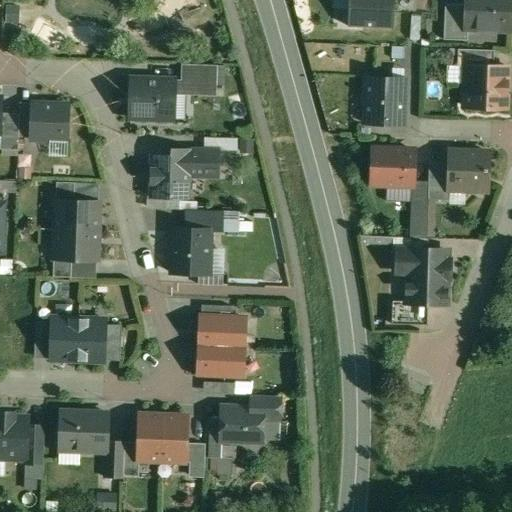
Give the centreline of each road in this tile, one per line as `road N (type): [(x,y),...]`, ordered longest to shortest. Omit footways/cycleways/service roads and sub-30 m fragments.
road 1 (residential): [(0,76),(96,80),(165,357),(162,378),(143,386),(0,382)]
road 2 (secondary): [(351,511),(356,378),(348,304),(273,10)]
road 3 (residential): [(511,197),(443,371)]
